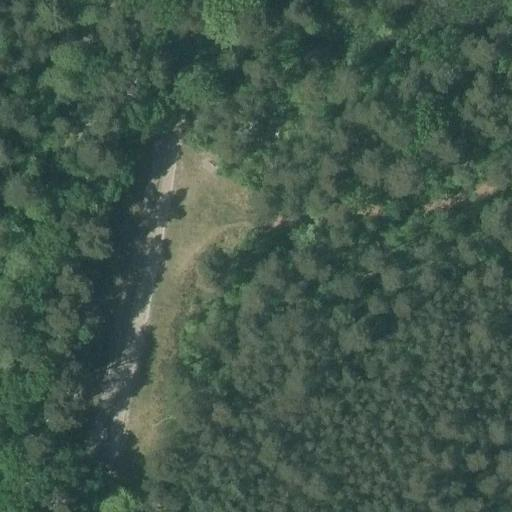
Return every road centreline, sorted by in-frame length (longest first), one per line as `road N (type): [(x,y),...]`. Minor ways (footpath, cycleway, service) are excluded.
road 1 (track): [(91,511),(206,0)]
road 2 (track): [(511,138),(439,185),(326,210),(237,214),(159,203)]
